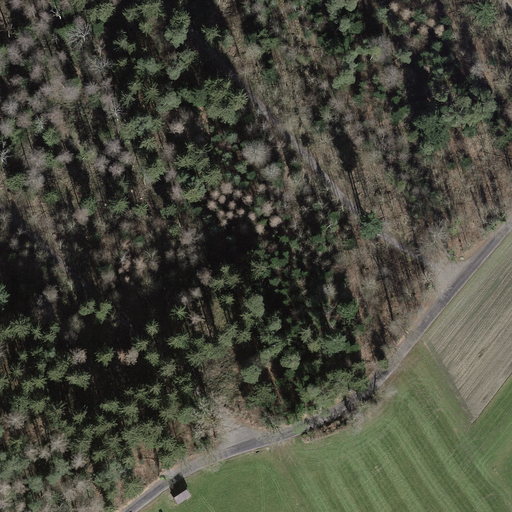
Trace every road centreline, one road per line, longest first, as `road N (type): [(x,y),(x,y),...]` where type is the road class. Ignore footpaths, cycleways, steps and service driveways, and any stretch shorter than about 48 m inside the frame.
road 1 (unclassified): [(127,511),(181,473),(310,424),(374,383),(511,221)]
road 2 (track): [(158,0),(371,226),(460,281)]
road 3 (track): [(0,205),(213,406),(240,445)]
